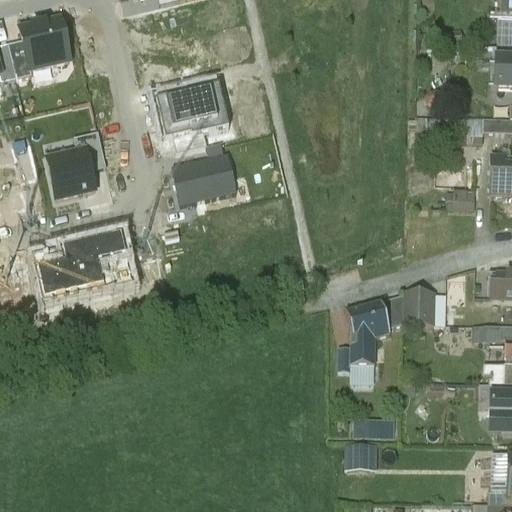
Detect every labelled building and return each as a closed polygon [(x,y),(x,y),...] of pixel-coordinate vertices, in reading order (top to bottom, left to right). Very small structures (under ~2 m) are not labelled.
[(132,0),(136,14),(188,1),(188,0),(132,0)] [(511,0),(503,0),(502,27),(511,26),(511,0)] [(511,66),(496,66),(495,95),(511,95),(511,112),(510,113),(510,126),(511,126),(511,66)] [(511,126),(510,126),(483,125),(483,139),(511,139),(511,126)] [(89,159),(47,167),(56,213),(97,205),(89,159)] [(511,161),(511,162),(511,164),(491,163),(490,199),(511,199),(511,161)] [(229,167),(175,179),(183,216),(237,204),(229,167)] [(450,193),(450,213),(478,212),(478,192),(450,193)] [(475,275),(465,278),(464,304),(474,304),(475,275)] [(511,280),(505,281),(505,285),(489,284),(488,304),(511,304),(511,280)] [(432,299),(404,299),(403,302),(402,331),(433,332),(434,285),(433,285),(432,299)] [(403,302),(380,308),(388,335),(402,331),(403,302)] [(380,308),(345,318),(353,348),(350,352),(350,355),(349,371),(349,374),(374,374),(374,345),(389,341),(388,335),(380,308)] [(511,333),(500,333),(500,347),(505,347),(504,364),(511,364),(511,333)] [(350,355),(338,355),(337,370),(349,371),(350,355)] [(349,371),(337,370),(337,379),(349,379),(349,374),(349,371)] [(511,371),(504,372),(504,373),(492,372),(492,382),(490,382),(490,387),(492,386),(492,391),(511,391),(511,371)] [(491,392),(480,391),(479,419),(490,419),(491,402),(491,392)] [(511,391),(492,391),(491,392),(491,402),(511,402),(511,391)] [(511,402),(491,402),(490,419),(489,433),(511,433),(511,402)] [(369,426),(353,425),(352,437),(368,437),(369,426)] [(369,453),(348,453),(347,475),(369,475),(369,453)] [(507,497),(488,497),(488,511),(511,511),(511,499),(507,499),(507,497)]
